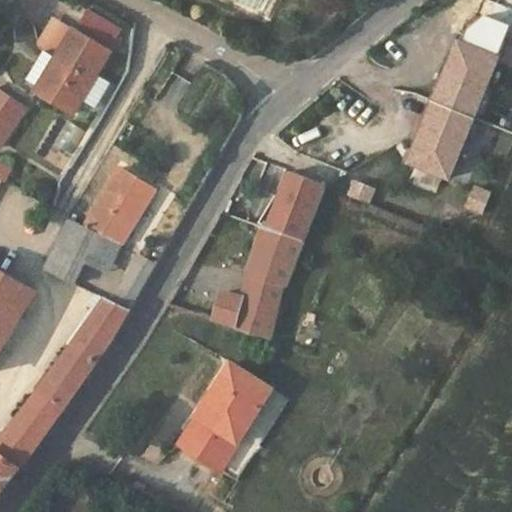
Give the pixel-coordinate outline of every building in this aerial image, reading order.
[(36,90),(72,112),(81,98),(94,106),(110,81),(97,73),(111,51),(74,27),(56,57),(41,47),(23,76),(38,86),(36,90)] [(449,83),(465,44),(458,41),(445,74),(440,72),(429,98),(437,102),(445,82),(449,83)] [(476,117),(500,58),(465,44),(449,83),(445,82),(437,102),(476,117)] [(0,136),(22,104),(0,89),(0,136)] [(410,161),(416,164),(433,124),(428,122),(437,102),(429,98),(418,126),(423,128),(410,161)] [(416,164),(450,178),(476,117),(437,102),(428,122),(433,124),(416,164)] [(243,177),(262,186),(273,163),(256,155),(243,177)] [(271,209),(265,228),(306,243),(327,186),(273,163),(262,186),(255,203),(271,209)] [(121,244),(156,187),(123,167),(86,226),(121,244)] [(56,245),(86,260),(108,271),(121,244),(86,226),(68,217),(56,245)] [(306,243),(265,228),(253,263),(250,276),(286,286),(289,287),(306,243)] [(75,284),(86,260),(56,245),(45,269),(75,284)] [(0,266),(10,272),(18,260),(0,249),(0,266)] [(112,301),(130,310),(156,265),(140,255),(112,301)] [(0,308),(18,277),(10,272),(0,266),(0,308)] [(286,286),(250,276),(244,298),(280,308),(286,286)] [(244,298),(223,292),(216,320),(272,339),(280,308),(244,298)] [(20,418),(44,435),(62,410),(107,347),(130,310),(112,301),(105,298),(20,418)] [(242,465),(277,397),(236,363),(195,428),(242,465)] [(44,435),(20,418),(0,443),(0,451),(20,467),(44,435)] [(180,454),(226,488),(242,465),(195,428),(180,454)] [(0,492),(20,467),(0,451),(0,492)]
